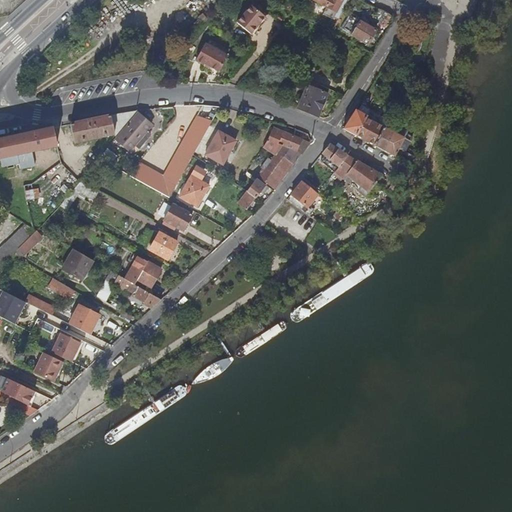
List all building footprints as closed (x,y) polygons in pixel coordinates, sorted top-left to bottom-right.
[(170,0),(155,18),(171,31),(198,0),(170,0)] [(329,9),(333,0),(293,0),(290,7),(321,24),(329,9)] [(333,0),(329,9),(336,14),(343,0),(333,0)] [(227,7),(216,19),(226,28),(237,16),(227,7)] [(255,8),(238,24),(247,33),(254,27),(255,29),(266,19),(255,8)] [(386,29),(392,17),(384,13),(378,25),(386,29)] [(360,22),(358,26),(354,32),(351,37),(369,47),(376,32),(360,22)] [(228,56),(205,44),(196,61),(204,66),(205,64),(219,72),(228,56)] [(404,57),(421,56),(421,47),(404,49),(404,57)] [(319,85),(310,81),(308,86),(308,85),(298,110),(319,118),(328,94),(317,90),(319,85)] [(374,146),(386,124),(386,123),(388,120),(371,110),(371,111),(368,117),(358,138),(374,146)] [(358,138),(368,117),(356,111),(343,130),(358,138)] [(116,135),(116,137),(123,129),(120,116),(113,118),(116,135)] [(184,145),(196,152),(212,123),(200,116),(184,145)] [(150,127),(138,117),(120,141),(132,150),(150,127)] [(75,143),(116,135),(113,118),(71,126),(75,143)] [(374,146),(395,157),(398,151),(404,154),(412,138),(386,124),(374,146)] [(259,179),(272,186),(291,160),(295,163),(309,143),(273,129),(268,142),(285,148),(282,152),(279,151),(259,179)] [(33,151),(58,146),(54,130),(34,134),(14,138),(24,185),(28,184),(27,175),(28,174),(27,167),(36,165),(33,151)] [(236,141),(219,132),(206,156),(224,164),(236,141)] [(22,188),(24,188),(24,185),(14,138),(0,141),(0,158),(1,158),(2,167),(16,164),(17,169),(14,170),(16,177),(8,179),(11,188),(21,186),(22,188)] [(330,145),(322,155),(338,168),(334,173),(339,177),(343,172),(347,175),(357,162),(346,156),(330,145)] [(133,154),(125,148),(120,155),(127,161),(133,154)] [(184,165),(166,155),(153,178),(170,188),(184,165)] [(101,159),(93,168),(98,172),(107,162),(101,159)] [(291,160),(272,186),(276,189),(295,163),(291,160)] [(124,161),(119,169),(131,176),(137,168),(124,161)] [(357,162),(347,175),(368,193),(381,177),(357,162)] [(148,175),(137,168),(131,176),(143,183),(148,175)] [(210,187),(192,177),(181,198),(198,208),(210,187)] [(256,199),(265,186),(256,180),(247,193),(256,199)] [(81,183),(72,200),(77,202),(79,204),(83,196),(98,204),(103,195),(81,183)] [(290,197),(299,204),(300,205),(311,191),(302,183),(290,197)] [(389,195),(393,200),(402,194),(398,188),(389,195)] [(238,205),(247,211),(256,199),(247,193),(238,205)] [(295,209),(299,204),(290,197),(287,202),(295,209)] [(39,198),(30,199),(33,212),(42,210),(39,198)] [(71,212),(77,202),(72,200),(67,209),(71,212)] [(194,216),(174,205),(166,221),(185,232),(194,216)] [(55,224),(49,218),(39,229),(46,233),(55,224)] [(28,222),(0,250),(0,260),(4,264),(13,254),(21,247),(31,237),(39,229),(36,227),(28,222)] [(152,248),(157,236),(152,234),(147,245),(152,248)] [(178,245),(160,235),(150,251),(168,262),(178,245)] [(36,242),(31,237),(21,247),(26,252),(36,242)] [(82,281),(94,262),(75,250),(63,269),(82,281)] [(143,273),(148,264),(139,258),(133,267),(143,273)] [(162,272),(148,264),(143,273),(133,267),(125,280),(135,286),(138,282),(152,290),(162,272)] [(111,272),(107,280),(124,291),(125,289),(134,294),(133,296),(154,309),(162,302),(159,300),(155,298),(135,286),(125,280),(111,272)] [(75,292),(54,279),(49,287),(70,300),(75,292)] [(26,303),(40,310),(41,309),(53,316),(52,316),(61,321),(63,316),(55,311),(56,308),(32,294),(26,303)] [(89,335),(97,322),(100,316),(79,306),(69,325),(72,327),(82,332),(89,335)] [(102,325),(97,322),(89,335),(95,338),(102,325)] [(81,344),(61,334),(52,353),(72,363),(76,355),(79,356),(85,343),(82,342),(81,344)] [(44,354),(35,373),(57,383),(62,372),(60,371),(63,363),(44,354)]
